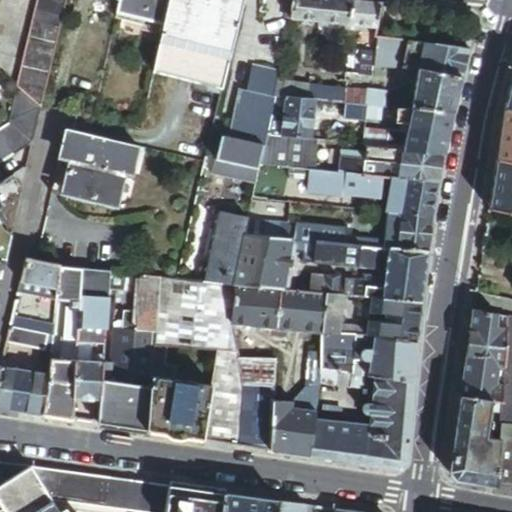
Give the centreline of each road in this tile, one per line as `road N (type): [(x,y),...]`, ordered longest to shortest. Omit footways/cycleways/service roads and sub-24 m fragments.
road 1 (tertiary): [(511,0),(476,129),(421,501)]
road 2 (residential): [(0,433),(421,501)]
